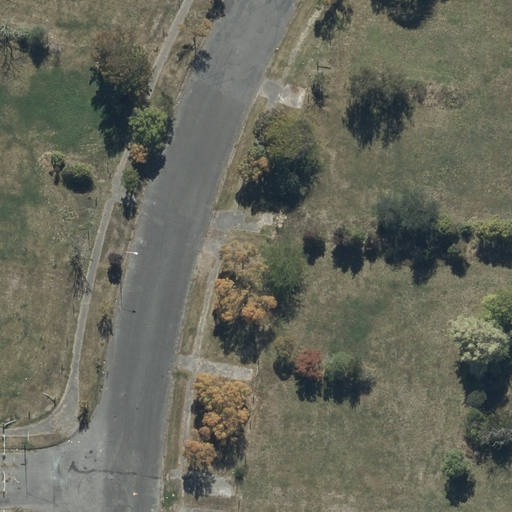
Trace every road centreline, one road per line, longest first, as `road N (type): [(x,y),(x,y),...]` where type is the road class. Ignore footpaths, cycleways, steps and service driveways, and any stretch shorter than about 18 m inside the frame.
road 1 (unclassified): [(127,511),(132,390),(149,300),(211,114),(264,0)]
road 2 (track): [(125,481),(0,480)]
